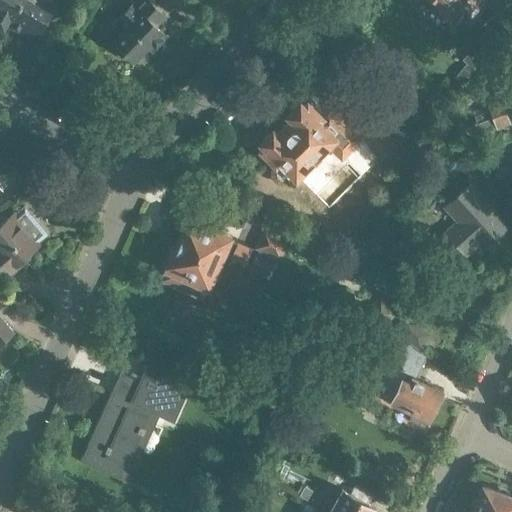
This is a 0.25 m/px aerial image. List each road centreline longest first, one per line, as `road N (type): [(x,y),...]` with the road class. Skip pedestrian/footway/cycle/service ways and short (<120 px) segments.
road 1 (residential): [(0,472),(130,172)]
road 2 (residential): [(130,172),(166,115),(280,0)]
road 3 (residential): [(130,172),(0,98)]
road 4 (residential): [(466,432),(511,319)]
